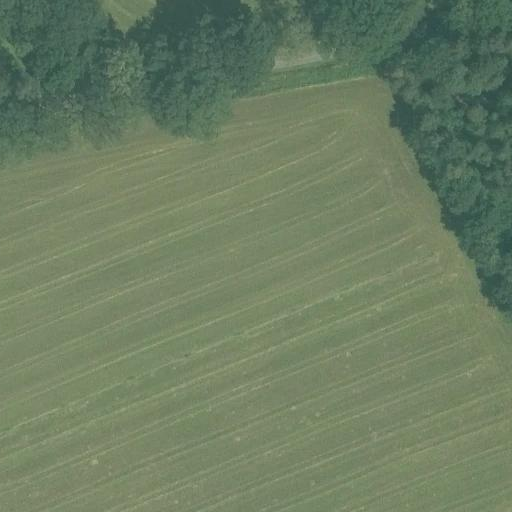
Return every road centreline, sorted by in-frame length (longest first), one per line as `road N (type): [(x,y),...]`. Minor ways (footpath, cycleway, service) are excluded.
road 1 (unclassified): [(0,118),(511,18)]
road 2 (unknown): [(16,0),(99,55),(110,96)]
